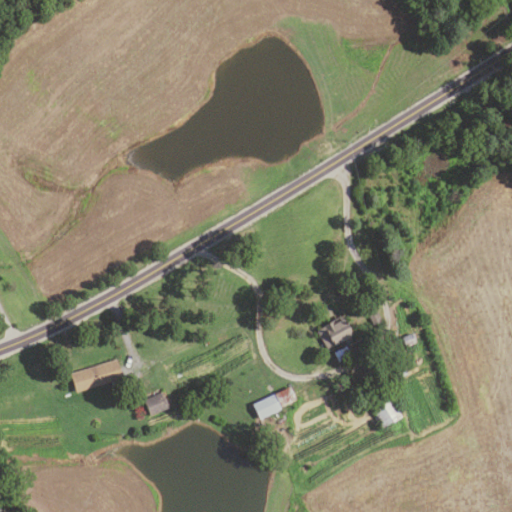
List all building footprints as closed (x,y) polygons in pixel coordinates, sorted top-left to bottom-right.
[(376,308),(382,321),(372,325),(366,312),(376,308)] [(326,349),(316,330),(342,316),(352,335),(326,349)] [(409,334),(413,343),(402,347),(398,338),(409,334)] [(344,346),(348,355),(335,361),(331,353),(344,346)] [(71,394),(65,375),(111,360),(117,379),(71,394)] [(400,362),(405,375),(397,379),(391,366),(400,362)] [(344,380),(349,389),(338,395),(333,385),(344,380)] [(255,420),(248,404),(286,386),(293,399),(276,407),(278,409),(255,420)] [(147,416),(139,399),(156,390),(165,407),(147,416)] [(379,429),(368,409),(388,398),(399,418),(379,429)]
